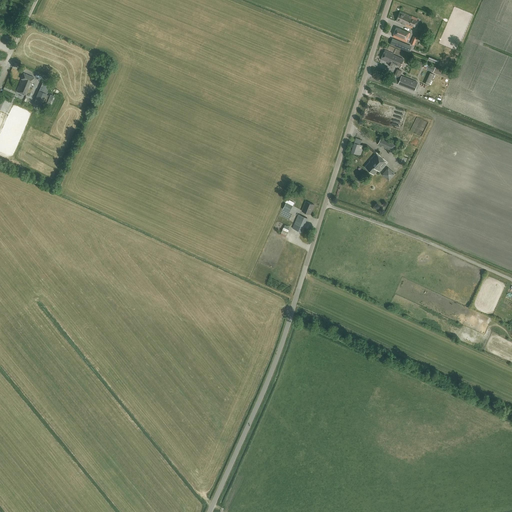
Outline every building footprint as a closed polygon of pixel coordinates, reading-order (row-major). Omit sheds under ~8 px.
[(0,13),(2,15),(10,18),(13,10),(0,5),(0,13)] [(411,16),(400,12),(396,21),(405,24),(405,25),(412,28),(413,26),(416,27),(418,21),(415,20),(416,18),(412,16),(411,16)] [(410,33),(396,28),(392,37),(406,42),(410,33)] [(411,46),(392,38),(390,44),(409,52),(411,46)] [(388,63),(388,65),(392,67),(393,64),(400,66),(403,59),(393,54),(393,53),(385,50),(381,59),(388,63)] [(427,65),(425,64),(423,68),(426,69),(426,70),(433,73),(434,72),(437,73),(438,69),(435,68),(435,67),(428,64),(427,65)] [(402,71),(397,69),(392,82),(414,91),(418,83),(401,76),(401,77),(400,76),(402,71)] [(435,82),(437,75),(431,72),(426,84),(430,86),(432,81),(435,82)] [(35,78),(24,73),(21,79),(22,79),(16,92),(26,96),(31,83),(32,84),(35,78)] [(39,91),(35,99),(43,102),(46,94),(39,91)] [(362,140),(356,138),(351,152),(361,156),(364,146),(360,145),(362,140)] [(396,144),(381,138),(378,145),(382,147),(382,146),(386,148),(385,149),(390,151),(390,150),(393,151),(396,144)] [(387,163),(376,154),(369,161),(370,162),(365,167),(374,174),(378,170),(379,171),(387,163)] [(390,179),(396,173),(389,168),(384,174),(390,179)] [(314,205),(305,201),(302,211),(310,214),(314,205)] [(307,219),(299,215),(295,224),(303,228),(307,219)] [(294,224),(292,230),(298,233),(300,227),(294,224)]
